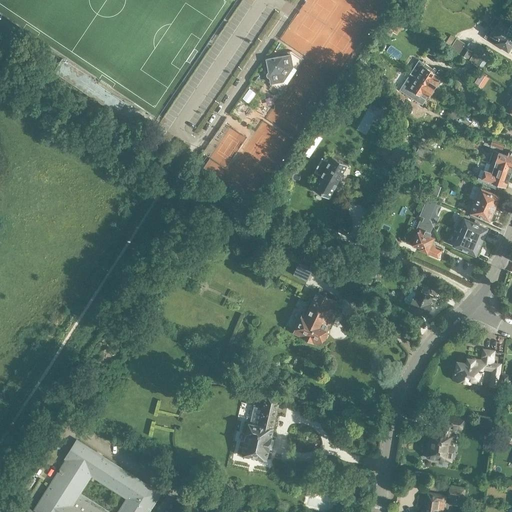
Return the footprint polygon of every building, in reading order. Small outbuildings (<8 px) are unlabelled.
[(508,50),(511,43),(511,30),(495,19),(491,25),(493,26),(486,37),(508,50)] [(444,45),(450,48),(457,38),(451,34),(444,45)] [(467,59),(472,51),(465,47),(467,45),(457,38),(450,48),(467,59)] [(483,54),(476,49),(469,59),(476,64),(479,59),(483,54)] [(281,92),(303,59),(292,51),(277,54),(277,57),(266,59),(269,72),(267,74),(267,76),(268,77),(270,77),(271,85),(281,92)] [(484,51),(483,54),(479,59),(486,63),(490,55),(484,51)] [(63,58),(53,71),(84,93),(92,81),(94,79),(63,58)] [(362,60),(359,65),(369,71),(372,66),(362,60)] [(416,77),(434,88),(444,73),(444,71),(441,69),(439,70),(437,72),(436,71),(437,69),(434,67),(433,69),(424,63),(424,64),(421,61),(418,65),(417,64),(411,74),(416,77)] [(427,100),(434,88),(416,77),(412,82),(409,80),(406,85),(409,87),(408,88),(427,100)] [(125,103),(92,81),(84,93),(117,115),(125,103)] [(299,146),(304,148),(309,152),(315,145),(314,144),(320,136),(310,129),(299,146)] [(492,139),(490,145),(503,149),(505,143),(492,139)] [(397,167),(403,157),(400,155),(403,149),(397,146),(395,150),(381,143),(377,151),(384,155),(382,158),(397,167)] [(416,154),(426,158),(429,150),(420,146),(416,154)] [(489,163),(491,164),(511,171),(511,168),(511,152),(510,151),(508,155),(493,150),(489,163)] [(408,167),(416,171),(422,160),(414,155),(408,167)] [(332,156),(314,189),(329,198),(347,164),(332,156)] [(506,186),(511,171),(491,164),(488,172),(485,170),(482,178),(479,177),(477,181),(496,188),(497,183),(506,186)] [(501,204),(503,198),(499,197),(500,196),(474,185),(471,192),(469,197),(475,200),(493,208),(495,203),(496,204),(497,203),(501,204)] [(428,224),(437,200),(428,197),(421,216),(424,216),(422,221),(420,220),(417,228),(420,229),(413,244),(421,247),(420,248),(421,249),(422,250),(439,257),(443,248),(431,244),(434,237),(430,236),(431,233),(428,231),(430,227),(427,226),(428,224)] [(493,208),(475,200),(473,205),(474,205),(471,213),(489,220),(490,219),(494,221),(496,215),(492,213),(493,212),(492,212),(493,208)] [(459,232),(481,241),(486,228),(461,217),(458,223),(462,224),(459,232)] [(439,223),(437,222),(431,219),(435,229),(437,228),(439,223)] [(475,254),(481,241),(459,232),(453,245),(475,254)] [(293,275),(307,281),(312,269),(299,263),(293,275)] [(434,307),(436,304),(438,298),(429,294),(430,290),(413,282),(411,287),(412,287),(408,296),(405,297),(404,299),(405,303),(415,308),(414,310),(415,311),(415,313),(418,314),(420,312),(426,315),(431,306),(434,307)] [(325,331),(335,311),(329,308),(333,300),(312,290),(308,298),(310,299),(295,331),(318,343),(320,342),(322,338),(324,337),(327,332),(325,331)] [(492,364),(494,350),(482,349),(481,359),(466,357),(466,363),(457,361),(455,370),(453,370),(451,380),(480,384),(482,368),(492,369),(490,385),(497,386),(500,365),(492,364)] [(506,390),(509,374),(502,374),(500,388),(506,390)] [(254,385),(243,382),(242,382),(240,390),(252,393),(254,385)] [(267,459),(281,395),(265,392),(262,408),(256,407),(252,424),(248,423),(245,425),(244,430),(246,433),(242,454),(244,457),(249,458),(252,456),(257,457),(258,460),(263,461),(266,459),(267,459)] [(463,430),(466,417),(446,414),(444,427),(446,427),(444,433),(432,431),(427,457),(446,460),(448,451),(450,451),(453,450),(454,445),(452,443),(449,442),(452,428),(457,429),(463,430)] [(149,511),(161,494),(78,441),(35,509),(39,511),(149,511)] [(322,495),(325,486),(327,478),(313,474),(311,482),(308,491),(322,495)] [(463,503),(464,499),(465,490),(448,487),(447,496),(451,497),(451,501),(463,503)] [(442,511),(444,501),(445,496),(427,494),(424,510),(423,510),(422,511),(442,511)]
